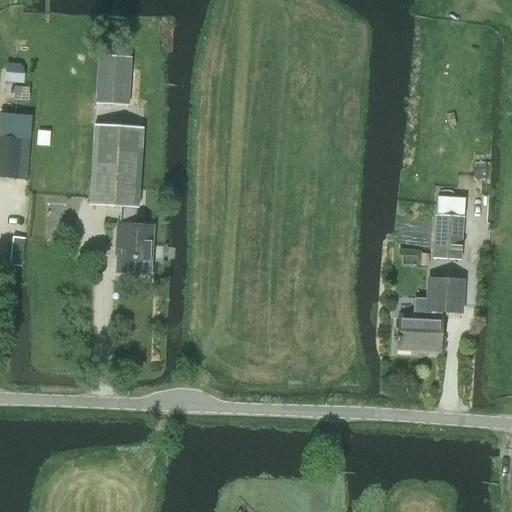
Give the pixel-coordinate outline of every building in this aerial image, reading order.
[(97,68),(95,104),(127,106),(129,70),(97,68)] [(118,245),(116,273),(148,275),(151,227),(134,226),(135,208),(137,208),(142,128),(94,126),(89,205),(120,207),(119,225),(117,225),(116,245),(118,245)] [(0,137),(0,176),(16,178),(26,180),(29,140),(0,137)] [(434,215),(432,259),(460,260),(463,217),(434,215)] [(392,337),(392,342),(396,342),(395,351),(439,353),(440,318),(439,318),(440,306),(459,307),(460,282),(426,280),(425,299),(413,299),(412,317),(397,316),(396,337),(392,337)]
